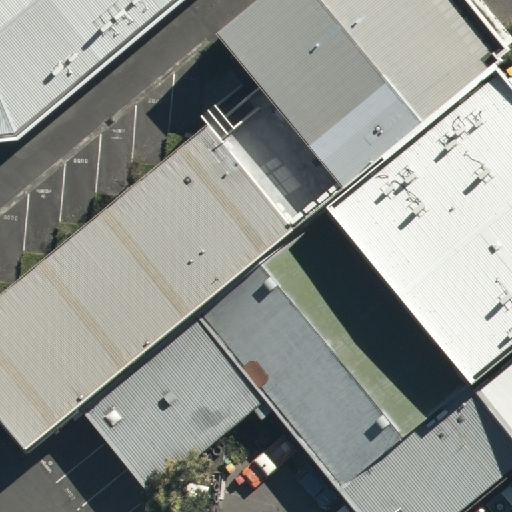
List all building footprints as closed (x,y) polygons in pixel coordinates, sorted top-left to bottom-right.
[(0,0),(0,138),(5,138),(160,0),(0,0)] [(493,44),(454,0),(244,0),(210,29),(339,177),(493,44)] [(0,281),(0,413),(20,437),(332,179),(247,77),(0,281)] [(468,511),(511,475),(511,450),(310,212),(70,414),(143,501),(259,403),(351,511),(468,511)] [(511,358),(471,393),(511,439),(511,358)]
